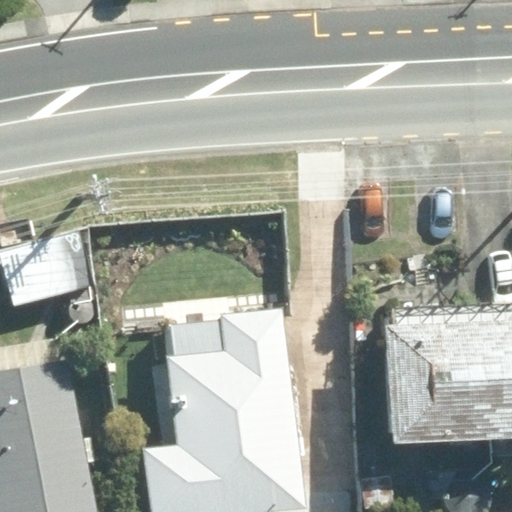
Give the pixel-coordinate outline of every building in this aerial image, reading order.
[(216,314),(219,351),(162,356),(171,447),(135,450),(141,511),(270,511),(296,509),(277,308),(216,314)] [(511,454),(511,319),(379,326),(385,444),(485,439),(486,455),(511,454)] [(90,511),(62,360),(56,362),(51,338),(0,347),(0,511),(90,511)] [(320,464),(320,500),(348,499),(347,463),(320,464)] [(384,477),(356,481),(360,509),(388,505),(384,477)]
